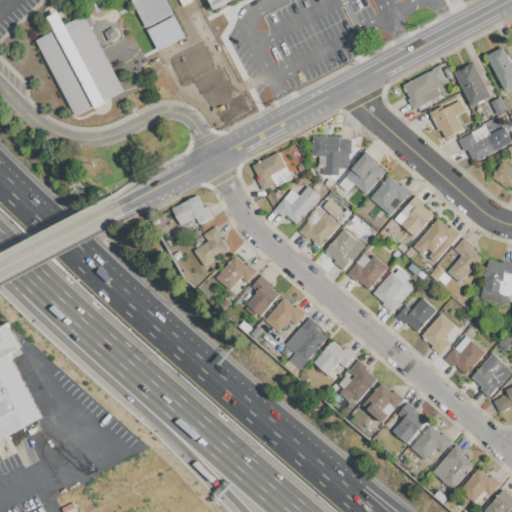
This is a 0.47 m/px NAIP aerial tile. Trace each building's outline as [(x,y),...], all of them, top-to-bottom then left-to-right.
[(131,0),(165,0),(173,13),(146,27),(131,0)] [(209,0),(231,0),(214,9),(209,0)] [(36,40),(54,31),(48,18),(58,12),(65,25),(83,15),(123,90),(104,100),(105,101),(95,107),(95,105),(76,115),(36,40)] [(146,28),(156,49),(183,37),(174,16),(146,28)] [(503,47),(511,62),(511,85),(505,89),(486,56),(503,47)] [(471,105),(454,73),(473,62),(490,95),(471,105)] [(403,85),(434,69),(442,85),(437,88),(441,95),(413,109),(408,99),(410,98),(403,85)] [(497,115),(491,102),(499,98),(506,110),(497,115)] [(451,105),(460,100),(465,110),(456,115),(451,105)] [(446,138),(441,130),(439,131),(429,113),(442,106),(444,109),(451,105),(456,115),(464,129),(446,138)] [(473,162),(466,148),(463,150),(458,140),(471,133),(470,133),(484,125),(489,135),(495,132),(502,146),(473,162)] [(313,136),(339,137),(339,140),(352,140),(351,153),(349,153),(349,166),(347,169),(339,168),(339,174),(325,174),(325,156),(312,155),(313,136)] [(252,166),(278,152),(287,168),(272,176),(275,183),(263,190),(257,179),(259,178),(252,166)] [(338,185),(366,153),(376,162),(375,163),(385,172),(365,194),(353,184),(346,192),(338,185)] [(503,161),(511,167),(511,188),(508,185),(506,187),(492,177),(503,161)] [(390,215),(370,199),(388,176),(400,186),(401,184),(410,191),(390,215)] [(330,187),(325,183),(329,179),(334,182),(330,187)] [(318,181),(323,185),(317,192),(312,188),(318,181)] [(296,224),(285,214),(283,216),(275,209),(292,190),(299,196),(308,186),(320,196),(296,224)] [(172,208),(197,195),(203,208),(206,206),(212,217),(198,224),(194,217),(180,225),(172,208)] [(395,219),(416,196),(424,203),(422,205),(433,215),(414,236),(395,219)] [(322,206),(329,199),(343,211),(336,218),(322,206)] [(320,247),(309,237),(308,239),(299,231),(320,207),(339,225),(320,247)] [(414,246),(438,218),(449,228),(450,226),(459,234),(435,262),(428,256),(431,252),(427,248),(422,254),(414,246)] [(204,265),(194,250),(208,241),(203,234),(215,226),(222,236),(219,238),(227,248),(204,265)] [(343,269),(334,262),(336,260),(325,251),(344,229),(364,246),(352,260),(352,259),(343,269)] [(460,282),(448,272),(461,256),(453,249),(464,237),(473,246),(471,248),(481,257),(460,282)] [(403,252),(397,247),(401,242),(407,248),(403,252)] [(404,253),(410,247),(414,251),(409,257),(404,253)] [(374,255),(388,267),(368,288),(358,279),(356,281),(348,274),(357,263),(356,262),(364,254),(370,259),(374,255)] [(215,278),(236,256),(246,266),(248,263),(256,271),(246,282),(241,277),(228,290),(215,278)] [(511,286),(510,296),(499,294),(499,296),(485,293),(486,289),(482,289),(488,260),(502,263),(503,261),(511,262),(511,271),(511,275),(511,286)] [(391,312),(382,304),(384,302),(374,293),(393,272),(412,289),(391,312)] [(445,284),(438,279),(444,272),(451,278),(445,284)] [(259,316),(246,305),(258,291),(252,286),(262,275),(270,282),(268,285),(278,294),(259,316)] [(417,331),(407,322),(405,324),(396,316),(406,305),(412,310),(423,298),(436,310),(417,331)] [(264,321),(285,299),(295,308),(297,306),(305,313),(295,324),(290,319),(277,333),(264,321)] [(422,336),(431,326),(431,325),(441,314),(454,326),(444,338),(450,344),(440,354),(431,346),(433,345),(422,336)] [(299,370),(301,371),(296,377),(291,372),(291,371),(284,365),(294,353),(285,345),(290,339),(286,335),(295,325),(299,328),(300,326),(301,327),(310,318),(318,325),(316,328),(327,338),(299,370)] [(0,329),(7,326),(19,348),(8,353),(42,417),(0,439),(3,446),(0,447),(0,329)] [(256,339),(251,334),(258,326),(263,331),(256,339)] [(460,353),(454,348),(465,335),(471,340),(460,353)] [(506,351),(498,344),(503,338),(511,345),(506,351)] [(285,357),(280,352),(278,354),(273,350),(282,340),(285,343),(284,345),(291,350),(285,357)] [(466,374),(455,365),(454,366),(445,358),(454,348),(460,353),(471,340),(485,353),(466,374)] [(312,364),(333,341),(343,351),(345,348),(353,356),(344,366),(338,362),(325,377),(312,364)] [(489,398),(480,390),(482,387),(471,378),(492,354),(504,364),(503,366),(511,373),(499,388),(498,387),(489,398)] [(358,401),(353,397),(349,401),(340,393),(344,389),(352,379),(354,376),(349,371),(358,360),(367,368),(365,370),(376,379),(358,401)] [(352,379),(344,389),(338,384),(346,375),(352,379)] [(381,383),(392,393),(394,391),(402,398),(394,407),(387,401),(381,409),(388,415),(382,422),(362,405),(381,383)] [(511,406),(499,413),(493,401),(507,394),(505,390),(511,386),(511,406)] [(406,443),(392,432),(403,419),(398,414),(407,403),(416,411),(414,413),(424,422),(406,443)] [(411,447),(430,426),(440,436),(442,433),(451,441),(442,452),(436,447),(424,459),(411,447)] [(451,490),(434,475),(436,473),(433,471),(456,445),(465,453),(462,456),(473,465),(451,490)] [(459,490),(479,469),(489,478),(491,475),(499,483),(489,494),(484,490),(472,502),(459,490)] [(484,511),(502,490),(511,498),(511,511),(484,511)]
